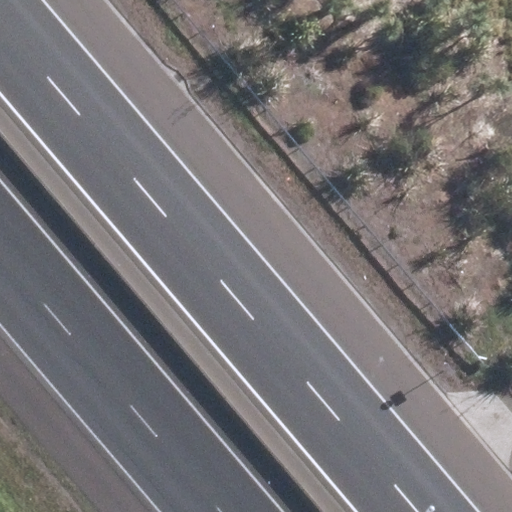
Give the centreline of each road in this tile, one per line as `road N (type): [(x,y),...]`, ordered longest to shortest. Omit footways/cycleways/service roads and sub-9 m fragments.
road 1 (motorway): [(0,12),(426,511)]
road 2 (motorway): [(222,511),(0,253)]
